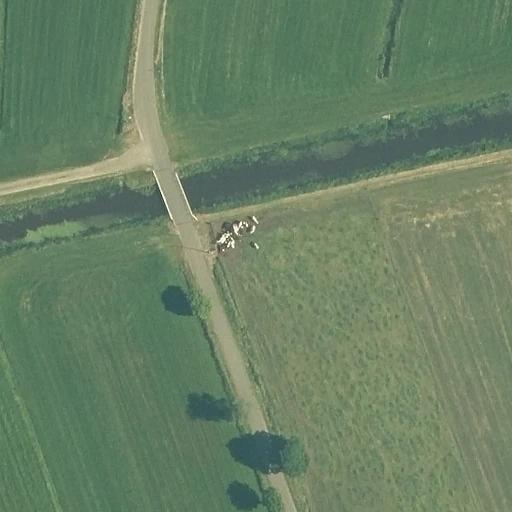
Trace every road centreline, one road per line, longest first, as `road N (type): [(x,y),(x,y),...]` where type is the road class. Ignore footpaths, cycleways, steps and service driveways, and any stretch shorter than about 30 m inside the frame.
road 1 (unclassified): [(288,511),(156,157),(143,91),(150,0)]
road 2 (track): [(511,160),(185,232)]
